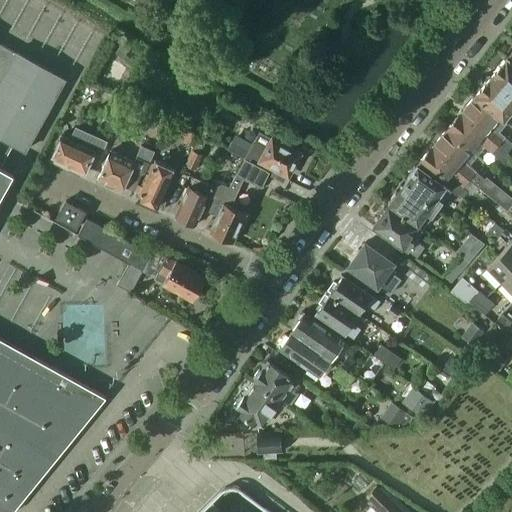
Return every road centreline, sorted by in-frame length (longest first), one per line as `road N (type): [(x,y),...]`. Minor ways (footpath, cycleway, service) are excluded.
road 1 (unclassified): [(277,277),(490,0)]
road 2 (unclassified): [(99,511),(277,277)]
road 3 (residential): [(277,277),(43,172)]
